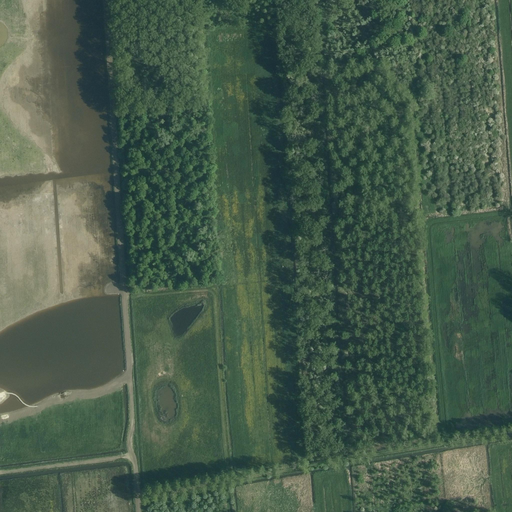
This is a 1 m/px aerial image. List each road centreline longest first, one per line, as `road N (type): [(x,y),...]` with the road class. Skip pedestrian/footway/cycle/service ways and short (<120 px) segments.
road 1 (track): [(229,511),(210,289),(123,298),(106,0)]
road 2 (track): [(511,433),(137,494)]
road 3 (track): [(445,443),(427,226),(511,211)]
road 4 (track): [(138,511),(123,298)]
road 5 (track): [(132,453),(0,472)]
